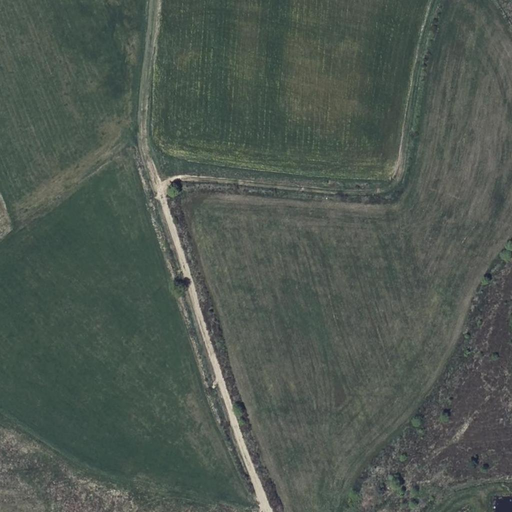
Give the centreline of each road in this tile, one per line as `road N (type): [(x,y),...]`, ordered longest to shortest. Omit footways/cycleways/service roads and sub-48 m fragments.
road 1 (track): [(145,0),(137,129),(268,511)]
road 2 (track): [(432,0),(386,186),(157,183)]
